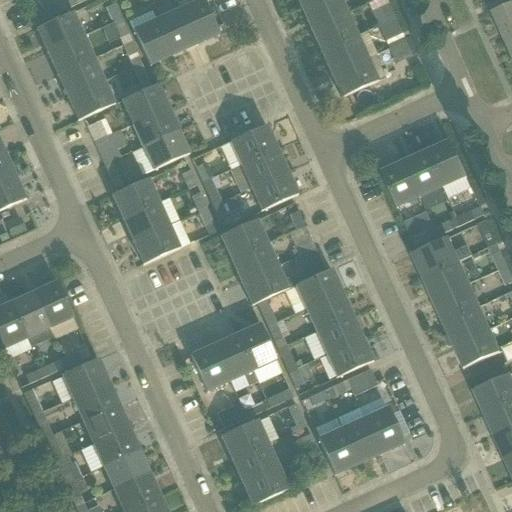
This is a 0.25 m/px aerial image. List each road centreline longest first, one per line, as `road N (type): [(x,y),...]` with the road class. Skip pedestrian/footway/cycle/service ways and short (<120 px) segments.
road 1 (residential): [(348,511),(436,472),(452,442),(320,149)]
road 2 (residential): [(77,229),(204,511)]
road 3 (residential): [(0,57),(77,229)]
road 4 (residential): [(320,149),(251,0)]
road 5 (residential): [(320,149),(463,91)]
